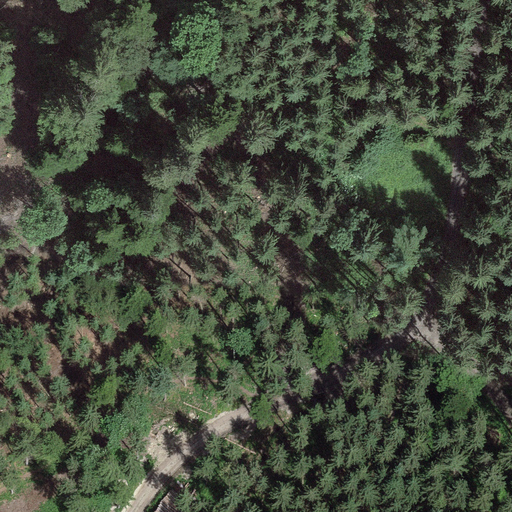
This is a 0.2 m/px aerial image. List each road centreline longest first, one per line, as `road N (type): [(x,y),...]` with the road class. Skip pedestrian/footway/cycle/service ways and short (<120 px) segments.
road 1 (track): [(420,334),(229,409),(134,511)]
road 2 (track): [(488,0),(486,59),(420,334)]
road 3 (track): [(511,446),(467,374),(420,334)]
